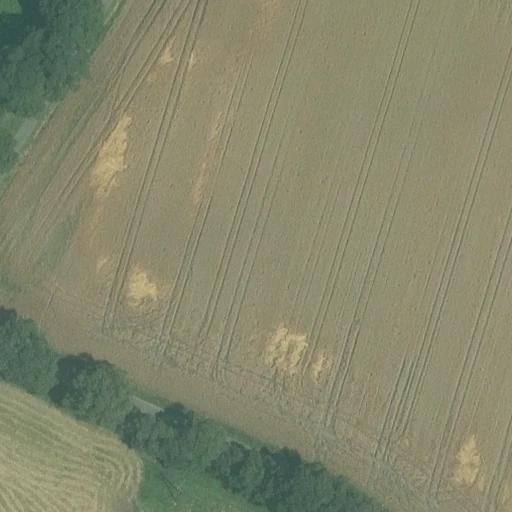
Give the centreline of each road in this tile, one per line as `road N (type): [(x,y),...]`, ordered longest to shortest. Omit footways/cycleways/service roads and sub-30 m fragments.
road 1 (unclassified): [(0,344),(291,471),(351,511)]
road 2 (unclassified): [(101,0),(0,171)]
